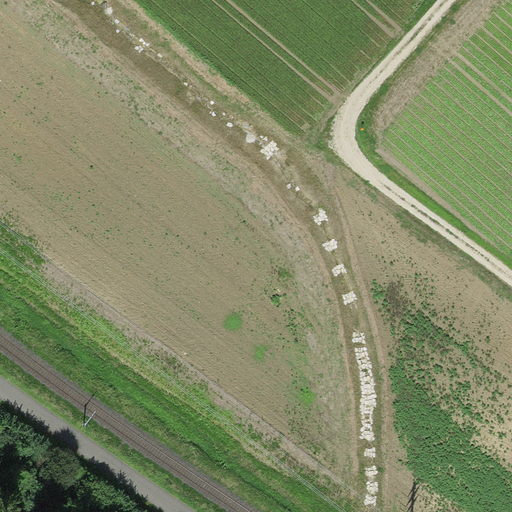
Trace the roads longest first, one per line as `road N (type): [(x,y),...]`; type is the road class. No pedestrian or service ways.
road 1 (track): [(511,272),(368,158),(345,123),(447,0)]
road 2 (unclassified): [(178,511),(0,392)]
